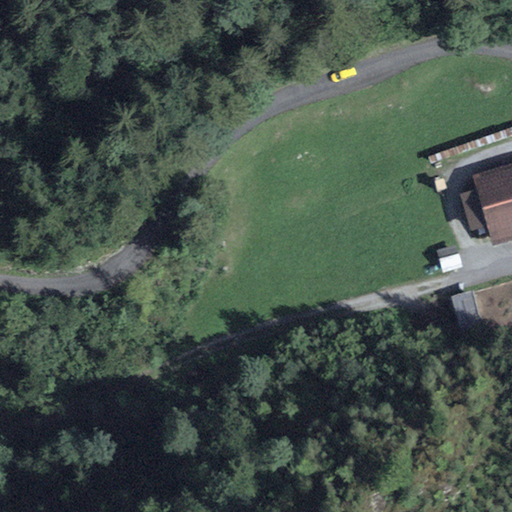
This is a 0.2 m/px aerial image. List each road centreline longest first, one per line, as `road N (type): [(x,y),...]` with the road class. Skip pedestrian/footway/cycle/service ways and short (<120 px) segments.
road 1 (unclassified): [(511,50),(427,49),(263,108),(212,151),(116,272),(72,287),(0,281)]
road 2 (track): [(0,429),(254,332),(490,261)]
